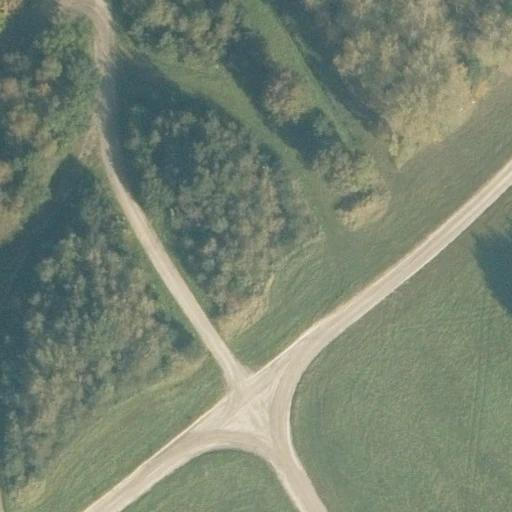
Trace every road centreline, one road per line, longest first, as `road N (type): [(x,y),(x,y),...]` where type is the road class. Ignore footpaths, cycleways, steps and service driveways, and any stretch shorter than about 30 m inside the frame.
road 1 (track): [(511,165),(436,244),(113,511)]
road 2 (track): [(103,0),(111,145),(127,201),(249,401)]
road 3 (unknown): [(89,158),(58,179),(33,212),(0,304)]
road 4 (unknown): [(249,401),(315,511)]
